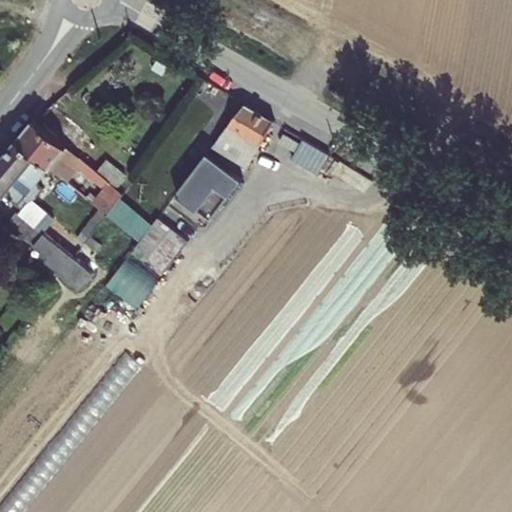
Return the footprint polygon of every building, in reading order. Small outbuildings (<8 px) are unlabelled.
[(274,122),(247,106),(213,149),(248,170),(274,122)] [(18,146),(53,172),(66,181),(83,160),(34,123),(18,146)] [(31,202),(53,172),(18,146),(0,169),(0,194),(27,214),(34,205),(31,202)] [(230,198),(244,179),(210,154),(178,196),(198,211),(216,188),(230,198)] [(100,173),(83,195),(94,202),(101,208),(118,186),(100,173)] [(94,202),(59,249),(67,255),(101,208),(94,202)] [(159,217),(132,251),(161,274),(188,240),(159,217)] [(59,249),(20,219),(12,231),(58,267),(67,255),(59,249)] [(105,287),(135,311),(157,283),(127,260),(105,287)] [(10,285),(0,284),(0,287),(0,309),(7,310),(10,285)]
